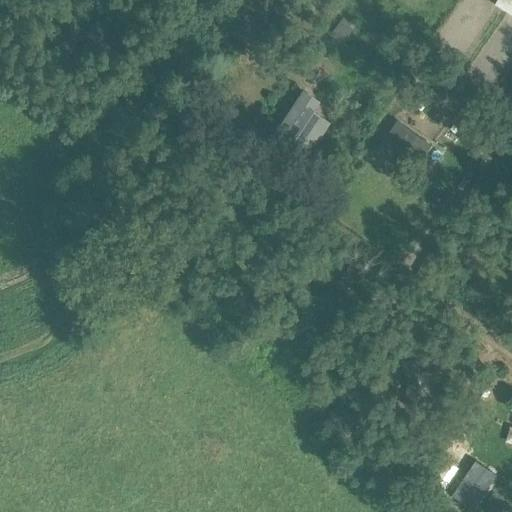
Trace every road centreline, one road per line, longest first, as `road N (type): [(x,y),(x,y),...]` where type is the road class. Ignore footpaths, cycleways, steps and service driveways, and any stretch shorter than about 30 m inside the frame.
road 1 (residential): [(511,355),(200,141)]
road 2 (track): [(98,118),(0,45)]
